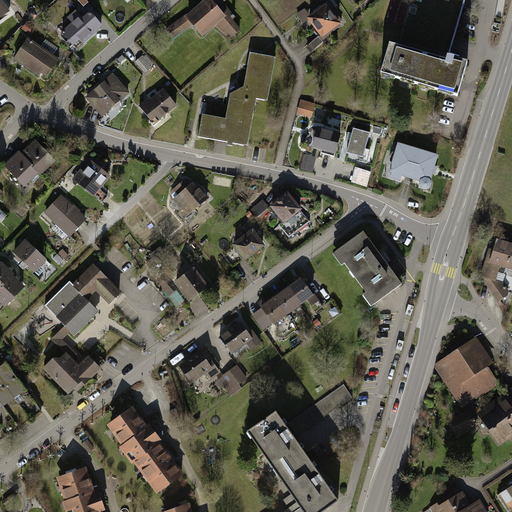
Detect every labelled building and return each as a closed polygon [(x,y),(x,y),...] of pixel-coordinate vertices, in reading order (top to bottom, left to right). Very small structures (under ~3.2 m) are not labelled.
[(210,0),(193,20),(214,39),(224,28),(234,37),(247,23),(231,8),(238,0),(210,0)] [(325,7),(308,20),(323,38),(339,25),(325,7)] [(71,21),(60,31),(72,44),(79,38),(83,42),(102,25),(89,10),(82,16),(75,9),(67,17),(71,21)] [(319,35),(308,46),(313,51),(324,41),(319,35)] [(37,36),(22,58),(53,79),(68,57),(37,36)] [(390,46),(380,79),(454,103),(467,61),(435,51),(433,59),(390,46)] [(144,54),(137,61),(147,71),(154,65),(144,54)] [(203,116),(198,136),(245,148),(256,102),(264,105),(275,62),(249,55),(240,91),(231,89),(223,121),(203,116)] [(114,76),(85,99),(101,119),(130,96),(114,76)] [(172,90),(151,105),(162,121),(183,105),(172,90)] [(299,113),(314,117),(317,103),(302,100),(299,113)] [(317,125),(311,145),(335,152),(341,132),(317,125)] [(369,131),(353,127),(347,150),(363,154),(369,131)] [(54,161),(34,139),(19,152),(39,174),(54,161)] [(395,144),(386,178),(427,189),(436,155),(395,144)] [(39,174),(19,152),(4,166),(23,188),(39,174)] [(305,154),(302,168),(315,170),(317,156),(305,154)] [(112,174),(92,159),(74,182),(94,197),(112,174)] [(193,187),(172,201),(185,218),(205,203),(193,187)] [(69,236),(86,218),(61,194),(44,212),(69,236)] [(290,194),(272,209),(291,232),(309,218),(290,194)] [(0,202),(0,223),(11,212),(0,202)] [(266,246),(254,230),(234,244),(247,260),(266,246)] [(364,233),(338,253),(376,303),(402,284),(364,233)] [(26,238),(11,252),(34,274),(48,260),(26,238)] [(511,270),(511,243),(492,238),(485,263),(500,267),(511,270)] [(0,263),(0,286),(13,274),(1,262),(0,263)] [(107,306),(119,292),(95,268),(91,263),(70,284),(67,280),(42,304),(61,325),(72,336),(98,312),(85,300),(94,291),(107,306)] [(500,267),(485,263),(480,277),(498,302),(508,293),(498,273),(500,267)] [(194,268),(175,282),(189,300),(208,287),(194,268)] [(0,286),(0,303),(3,307),(25,286),(13,274),(0,286)] [(303,276),(264,305),(278,324),(317,295),(303,276)] [(252,321),(232,336),(244,352),(264,337),(252,321)] [(476,340),(437,365),(464,407),(498,384),(485,365),(490,361),(476,340)] [(213,347),(190,365),(201,379),(224,362),(213,347)] [(101,367),(107,363),(98,350),(93,354),(101,367)] [(75,392),(99,370),(86,356),(77,364),(63,354),(57,358),(50,359),(40,369),(66,395),(72,390),(75,392)] [(0,407),(26,391),(7,363),(0,367),(0,407)] [(247,363),(234,371),(240,381),(253,372),(247,363)] [(348,385),(315,400),(318,406),(312,409),(317,417),(355,400),(348,385)] [(511,387),(477,413),(489,429),(511,411),(511,387)] [(109,430),(125,450),(149,431),(133,410),(109,430)] [(276,411),(244,432),(274,478),(307,456),(276,411)] [(470,411),(452,419),(460,435),(477,426),(470,411)] [(511,437),(511,411),(489,429),(501,445),(511,437)] [(125,450),(141,471),(166,452),(149,431),(125,450)] [(141,471),(158,491),(182,472),(166,452),(141,471)] [(307,456),(274,478),(297,511),(321,511),(337,502),(307,456)] [(54,479),(64,511),(98,501),(87,469),(54,479)] [(463,492),(439,506),(441,511),(487,511),(477,495),(468,500),(463,492)] [(64,511),(101,511),(98,501),(64,511)]
